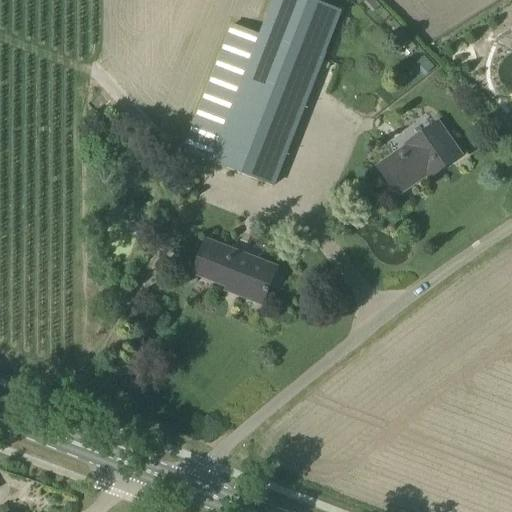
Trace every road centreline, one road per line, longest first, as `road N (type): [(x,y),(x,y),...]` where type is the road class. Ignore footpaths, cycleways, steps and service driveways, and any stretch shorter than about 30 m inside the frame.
road 1 (unclassified): [(155,476),(204,462),(379,320),(511,227)]
road 2 (primary): [(155,476),(0,416)]
